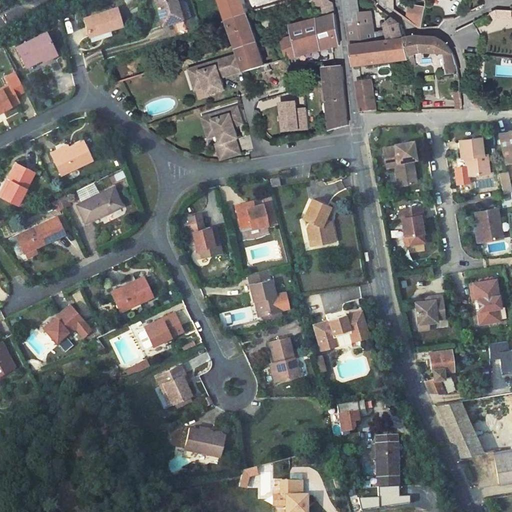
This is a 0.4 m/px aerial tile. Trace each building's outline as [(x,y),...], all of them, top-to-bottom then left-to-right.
[(177,0),(155,0),(164,26),(184,20),(178,3),(177,0)] [(244,0),(222,0),(230,21),(250,15),(244,0)] [(329,0),(316,0),(323,16),(335,12),(334,2),(329,1),(329,0)] [(359,0),(345,0),(352,46),(387,39),(386,30),(376,32),(372,10),(360,14),(359,0)] [(184,2),(178,3),(184,20),(189,18),(184,2)] [(213,4),(204,5),(207,21),(216,20),(213,4)] [(426,7),(408,4),(405,18),(420,29),(422,29),(426,7)] [(117,8),(84,18),(90,37),(123,27),(117,8)] [(498,11),(491,14),(493,19),(497,18),(499,18),(509,18),(510,11),(508,11),(498,11)] [(336,14),(291,27),(294,36),(300,56),(341,45),(336,14)] [(250,15),(230,21),(241,55),(246,71),(267,65),(250,15)] [(400,24),(393,18),(387,22),(389,39),(402,37),(400,24)] [(47,33),(17,47),(26,66),(43,58),(44,61),(58,54),(47,33)] [(294,36),(285,39),(291,59),(300,56),(294,36)] [(389,39),(352,46),(355,66),(409,60),(409,57),(405,39),(403,40),(402,37),(389,39)] [(416,37),(405,39),(409,57),(421,54),(445,58),(448,75),(459,74),(457,64),(455,59),(452,54),(447,45),(440,39),(416,37)] [(241,55),(197,69),(203,89),(207,87),(210,96),(227,91),(224,79),(222,74),(230,72),(231,77),(246,72),(246,71),(241,55)] [(344,66),(326,67),(327,89),(324,89),(326,101),(329,101),(331,126),(349,125),(345,82),(344,66)] [(0,86),(0,110),(18,101),(14,93),(24,88),(21,81),(19,78),(14,67),(3,73),(8,82),(0,86)] [(196,90),(203,89),(197,69),(191,71),(196,90)] [(373,79),(357,81),(361,111),(376,111),(373,79)] [(308,108),(301,108),(300,101),(280,103),(283,133),(309,131),(308,108)] [(240,108),(211,117),(217,136),(222,135),(224,143),(220,145),(225,160),(244,154),(239,139),(241,139),(237,128),(235,122),(243,119),(240,108)] [(217,136),(211,117),(205,119),(211,138),(217,136)] [(243,119),(235,122),(237,128),(245,125),(243,119)] [(511,130),(499,133),(498,134),(505,162),(511,159),(511,130)] [(490,172),(488,152),(483,153),(482,137),(459,139),(461,157),(465,157),(467,174),(468,180),(470,183),(478,182),(480,178),(479,173),(490,172)] [(56,147),(50,151),(60,174),(92,157),(83,139),(69,147),(59,152),(56,147)] [(417,158),(414,140),(395,143),(395,145),(384,147),(387,167),(396,165),(397,175),(401,175),(402,185),(418,182),(415,164),(413,163),(413,159),(417,158)] [(66,142),(56,147),(59,152),(69,147),(66,142)] [(18,162),(9,179),(13,181),(4,198),(20,206),(37,173),(18,162)] [(507,172),(498,173),(503,193),(511,191),(507,172)] [(9,179),(0,195),(4,198),(13,181),(9,179)] [(114,187),(77,203),(85,223),(122,206),(114,187)] [(315,199),(307,217),(312,220),(309,225),(313,240),(335,236),(333,223),(330,223),(330,220),(327,219),(332,206),(315,199)] [(258,201),(239,206),(240,211),(259,207),(258,201)] [(259,207),(240,211),(245,232),(273,226),(268,205),(259,207)] [(400,209),(405,237),(424,235),(422,223),(421,215),(425,214),(424,207),(423,205),(406,208),(400,209)] [(475,212),(478,229),(480,242),(502,238),(497,208),(475,212)] [(54,215),(15,234),(23,250),(33,245),(62,231),(54,215)] [(202,218),(191,221),(193,229),(196,241),(200,256),(223,250),(216,224),(204,227),(202,218)] [(33,245),(23,250),(26,256),(36,252),(33,245)] [(266,269),(246,274),(252,298),(257,297),(260,312),(280,307),(277,292),(272,293),(266,269)] [(146,271),(128,279),(129,283),(116,289),(112,290),(120,308),(155,291),(146,271)] [(127,277),(114,284),(116,289),(129,283),(128,279),(127,277)] [(495,280),(470,285),(473,301),(477,300),(478,302),(479,308),(479,310),(477,311),(479,325),(500,321),(498,307),(500,307),(495,280)] [(417,326),(436,323),(436,320),(444,319),(441,295),(431,297),(432,301),(424,303),(414,304),(417,326)] [(257,297),(252,298),(255,313),(260,312),(257,297)] [(90,328),(85,317),(71,301),(57,313),(61,317),(45,329),(56,342),(78,324),(82,332),(90,328)] [(152,343),(183,327),(173,308),(155,318),(156,321),(145,327),(137,331),(144,347),(152,343)] [(326,319),(343,315),(342,310),(325,314),(326,319)] [(326,319),(312,322),(317,346),(332,343),(330,332),(347,328),(350,339),(366,335),(359,311),(343,315),(326,319)] [(57,313),(43,326),(45,329),(61,317),(57,313)] [(347,328),(330,332),(332,343),(335,345),(348,342),(350,339),(347,328)] [(284,334),(265,340),(277,378),(296,373),(284,334)] [(192,338),(180,343),(182,347),(194,342),(192,338)] [(0,374),(17,366),(4,340),(0,341),(0,374)] [(507,341),(489,344),(490,359),(500,358),(502,375),(510,374),(510,371),(511,370),(511,350),(508,351),(507,341)] [(448,348),(429,350),(431,368),(441,367),(442,372),(450,371),(448,348)] [(317,355),(319,371),(326,369),(324,354),(317,355)] [(271,358),(267,359),(273,379),(277,378),(271,358)] [(161,382),(164,380),(174,398),(176,397),(190,390),(192,389),(186,378),(182,371),(187,369),(182,360),(156,372),(161,382)] [(440,379),(425,385),(434,405),(449,403),(440,379)] [(164,380),(161,382),(170,400),(174,398),(164,380)] [(190,390),(176,397),(179,403),(193,396),(190,390)] [(213,401),(210,395),(205,397),(208,404),(213,401)] [(363,399),(337,405),(343,435),(350,433),(349,430),(354,429),(355,426),(353,421),(359,420),(358,416),(367,414),(363,399)] [(449,403),(434,405),(450,441),(456,443),(460,456),(488,452),(475,425),(462,401),(449,403)] [(214,429),(195,421),(186,441),(217,455),(225,438),(212,433),(214,429)] [(214,429),(212,433),(225,438),(226,435),(214,429)] [(393,433),(371,434),(371,444),(372,459),(372,488),(393,488),(393,474),(393,433)] [(511,447),(488,452),(493,484),(511,480),(511,447)] [(252,467),(237,470),(238,475),(244,474),(251,472),(253,471),(252,467)] [(282,503),(282,504),(282,511),(305,511),(305,493),(301,493),(301,478),(277,478),(278,493),(282,493),(282,503)] [(278,493),(270,493),(270,503),(282,503),(282,493),(278,493)]
